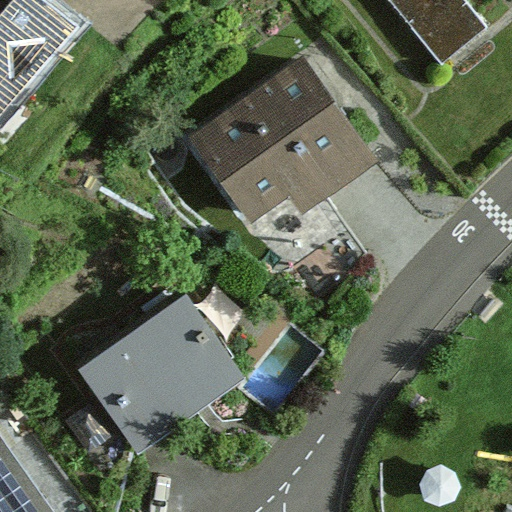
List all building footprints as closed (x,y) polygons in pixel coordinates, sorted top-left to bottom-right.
[(0,0),(0,106),(77,12),(61,0),(0,0)] [(477,0),(395,0),(448,62),(484,31),(466,10),(477,0)] [(378,147),(303,44),(190,125),(252,210),(288,184),(302,203),(378,147)] [(138,442),(244,367),(184,282),(77,357),(138,442)] [(0,511),(44,511),(63,498),(0,412),(0,511)]
